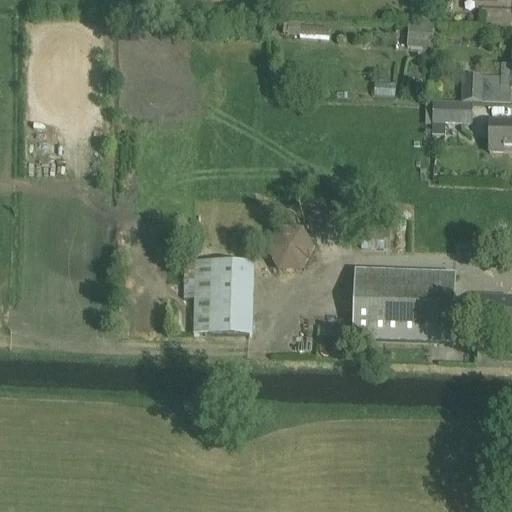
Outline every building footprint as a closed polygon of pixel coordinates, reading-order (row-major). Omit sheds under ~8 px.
[(433,24),(409,23),(407,49),(432,50),(433,24)] [(300,40),(329,42),(330,31),(301,29),(301,26),(284,25),(283,36),(300,37),(300,40)] [(221,53),(251,54),(251,44),(221,43),(221,53)] [(511,66),(502,66),(501,79),(463,78),(462,104),(507,105),(508,90),(511,90),(511,66)] [(104,104),(104,69),(90,69),(90,104),(104,104)] [(376,90),(376,100),(396,100),(396,91),(376,90)] [(425,138),(432,138),(446,138),(446,127),(473,127),(473,105),(433,105),(433,112),(426,112),(425,138)] [(511,154),(511,123),(490,123),(489,154),(511,154)] [(340,204),(311,203),(310,217),(339,218),(340,204)] [(394,210),(365,208),(365,221),(381,222),(381,226),(393,227),(394,210)] [(397,218),(396,236),(407,236),(408,219),(397,218)] [(350,257),(351,224),(334,224),(319,224),(318,256),(350,257)] [(303,275),(316,253),(304,231),(280,230),(266,252),(278,274),(303,275)] [(255,266),(211,265),(209,338),(253,339),(255,266)] [(454,346),(456,277),(355,273),(353,342),(454,346)] [(511,334),(511,304),(500,304),(501,299),(475,298),(474,338),(508,339),(508,335),(511,334)] [(24,328),(46,326),(45,310),(22,312),(24,328)]
